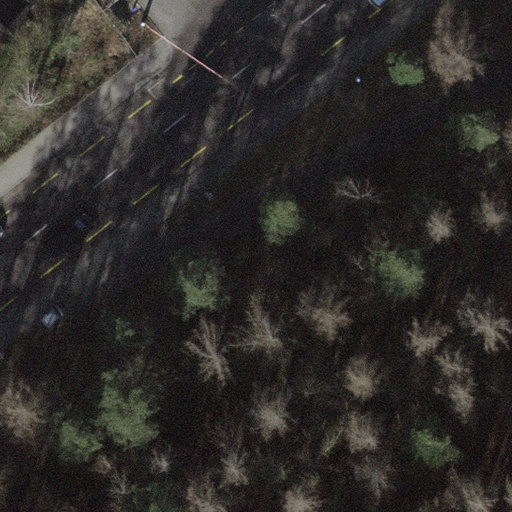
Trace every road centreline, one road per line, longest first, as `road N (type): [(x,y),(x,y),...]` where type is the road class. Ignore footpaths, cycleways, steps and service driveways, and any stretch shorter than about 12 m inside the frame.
road 1 (track): [(511,64),(158,246),(0,280)]
road 2 (tertiary): [(0,267),(329,0)]
